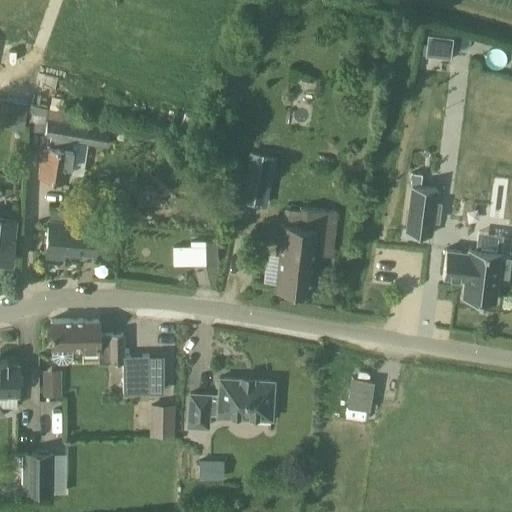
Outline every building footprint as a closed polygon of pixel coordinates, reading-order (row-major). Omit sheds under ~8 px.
[(452,37),(428,34),(426,54),(449,57),(452,37)] [(23,126),(24,102),(3,102),(2,125),(23,126)] [(104,146),(107,128),(48,116),(45,135),(38,174),(68,179),(74,140),(104,146)] [(267,202),(269,152),(244,151),(242,201),(267,202)] [(412,184),(406,231),(431,234),(437,187),(412,184)] [(309,290),(313,254),(333,255),(338,211),(307,207),(304,227),(284,225),(277,287),(309,290)] [(0,259),(11,261),(14,237),(13,237),(15,217),(0,215),(0,259)] [(95,254),(97,224),(48,221),(46,255),(59,256),(60,251),(95,254)] [(174,262),(205,263),(217,263),(217,241),(205,241),(205,246),(192,246),(174,246),(174,262)] [(507,279),(509,261),(500,260),(501,254),(468,250),(467,254),(445,252),(442,279),(464,282),(462,299),(494,304),(498,278),(507,279)] [(124,393),(150,392),(149,354),(124,354),(124,332),(100,332),(99,319),(84,319),(84,318),(51,318),(51,345),(53,345),(53,355),(59,361),(68,361),(74,355),(74,344),(82,344),(82,352),(98,351),(99,362),(123,361),(124,393)] [(0,359),(0,392),(19,393),(19,364),(8,364),(8,360),(0,359)] [(41,393),(59,394),(60,367),(42,366),(41,393)] [(210,393),(190,392),(189,424),(208,425),(209,414),(251,416),(252,413),(272,414),(274,379),(254,378),(241,377),(241,378),(220,376),(218,401),(210,400),(210,393)] [(348,405),(368,408),(373,381),(353,377),(348,405)] [(176,402),(152,402),(152,433),(175,433),(176,402)] [(25,453),(25,495),(53,494),(53,452),(25,453)] [(221,477),(222,457),(195,456),(194,477),(221,477)]
